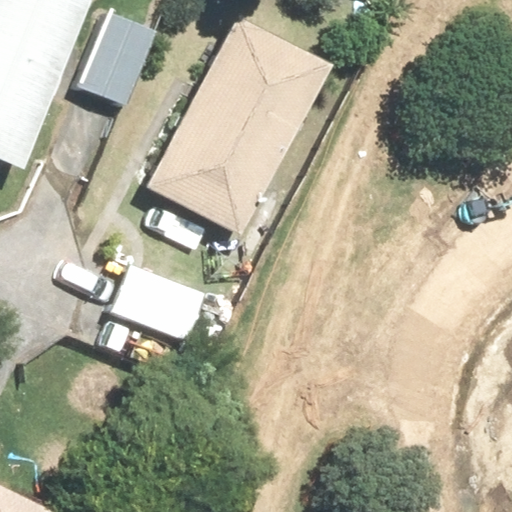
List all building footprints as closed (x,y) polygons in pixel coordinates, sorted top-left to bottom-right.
[(0,0),(0,129),(56,0),(0,0)] [(132,26),(87,6),(54,80),(99,100),(132,26)] [(306,55),(222,7),(123,179),(208,228),(306,55)] [(194,330),(208,298),(110,254),(88,304),(162,337),(170,319),(194,330)] [(0,511),(48,511),(0,488),(0,511)]
